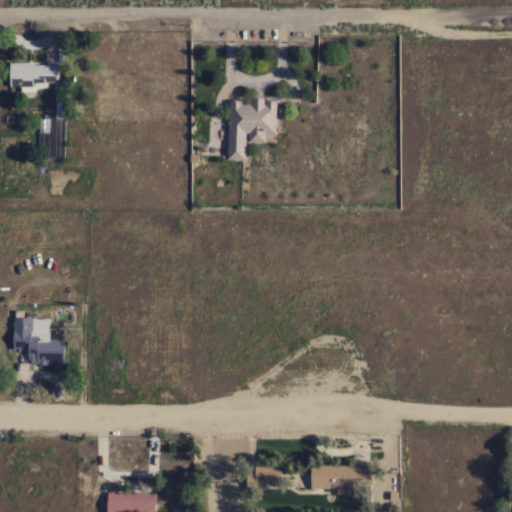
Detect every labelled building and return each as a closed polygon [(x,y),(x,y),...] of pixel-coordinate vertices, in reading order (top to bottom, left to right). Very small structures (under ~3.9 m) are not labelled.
[(33,62),(33,64),(58,64),(58,82),(48,82),(48,88),(36,88),(36,91),(21,92),(21,86),(10,86),(9,62),(33,62)] [(229,100),(233,100),(233,99),(239,99),(239,100),(242,100),(242,103),(252,103),(252,98),(264,98),(264,104),(265,104),(265,100),(268,100),(268,99),(273,99),(273,101),(276,101),(275,134),(266,133),(265,142),(248,141),(249,133),(246,132),(245,159),(227,159),(229,100)] [(39,118),(40,132),(50,131),(50,118),(39,118)] [(48,364),(48,365),(37,364),(37,363),(31,363),(31,360),(28,360),(28,348),(13,348),(13,330),(13,317),(32,317),(31,318),(49,318),(49,338),(65,338),(64,364),(48,364)] [(311,464),(371,464),(371,483),(350,483),(350,487),(349,487),(349,494),(336,494),(336,487),(311,487),(311,464)] [(264,489),(246,489),(246,473),(255,473),(255,465),(281,465),(281,483),(264,483),(264,489)] [(156,493),(155,511),(106,511),(107,491),(156,493)]
